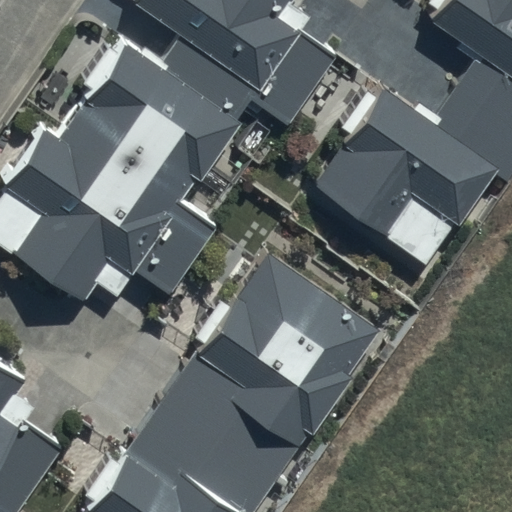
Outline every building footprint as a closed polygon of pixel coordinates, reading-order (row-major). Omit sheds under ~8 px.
[(230,106),(242,89),(280,115),(330,41),(273,3),(274,0),(144,0),(174,20),(163,36),(152,53),(230,106)] [(511,0),(434,0),(429,9),(496,54),(511,64),(511,0)] [(175,187),(230,106),(152,53),(116,29),(52,124),(38,114),(0,170),(0,240),(77,293),(92,270),(111,282),(128,256),(162,279),(210,209),(175,187)] [(511,64),(496,54),(447,127),(491,158),(503,166),(511,152),(511,64)] [(429,250),(491,158),(447,127),(371,77),(309,169),(429,250)] [(241,511),(373,318),(261,242),(78,511),(241,511)] [(0,346),(0,429),(17,404),(39,372),(0,346)] [(17,404),(0,429),(0,511),(5,511),(60,432),(17,404)]
